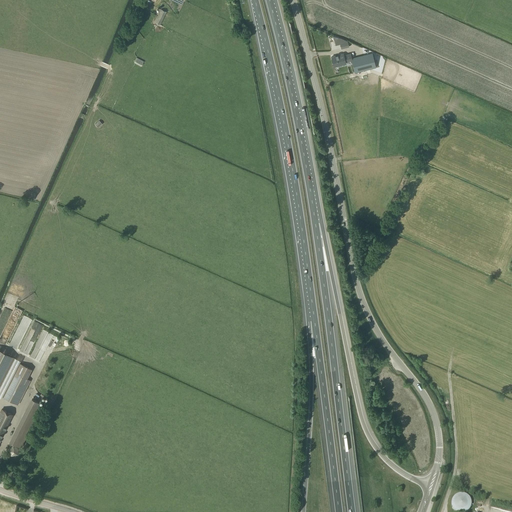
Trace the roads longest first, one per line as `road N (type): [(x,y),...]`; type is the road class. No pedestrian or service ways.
road 1 (tertiary): [(431,487),(437,429),(422,392),(364,307),(292,0)]
road 2 (motorway): [(254,0),(286,134),(313,320)]
road 3 (motorway): [(431,487),(396,469),(366,433),(315,224)]
road 4 (motorway): [(351,511),(315,224)]
road 5 (motorway): [(315,224),(268,0)]
road 6 (motorway): [(313,320),(338,511)]
road 7 (motorway): [(313,320),(302,511)]
